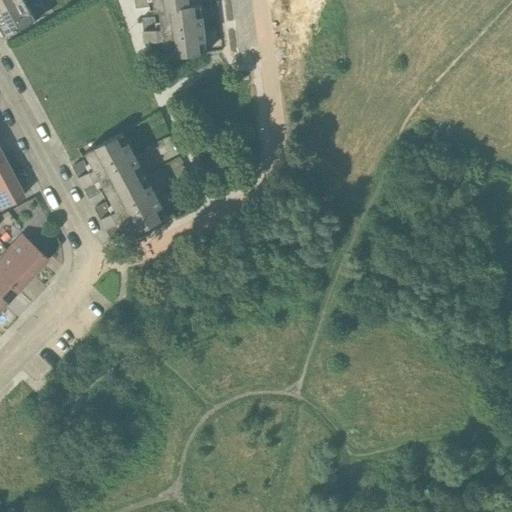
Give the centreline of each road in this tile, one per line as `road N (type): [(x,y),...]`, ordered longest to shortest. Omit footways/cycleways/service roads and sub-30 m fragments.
road 1 (track): [(297,399),(400,129),(511,2)]
road 2 (residential): [(89,259),(137,257),(271,186),(279,160),(260,0)]
road 3 (residential): [(89,259),(0,77)]
road 4 (unclassified): [(0,371),(75,290),(89,259)]
